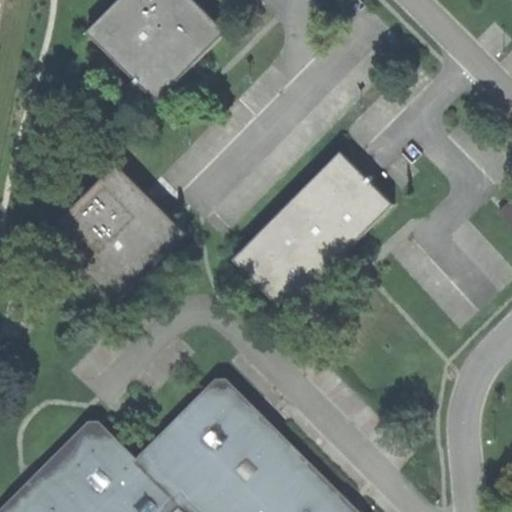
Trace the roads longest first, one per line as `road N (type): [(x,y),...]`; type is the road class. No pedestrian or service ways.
road 1 (residential): [(511,338),(468,399),(471,511)]
road 2 (residential): [(511,96),(416,0)]
